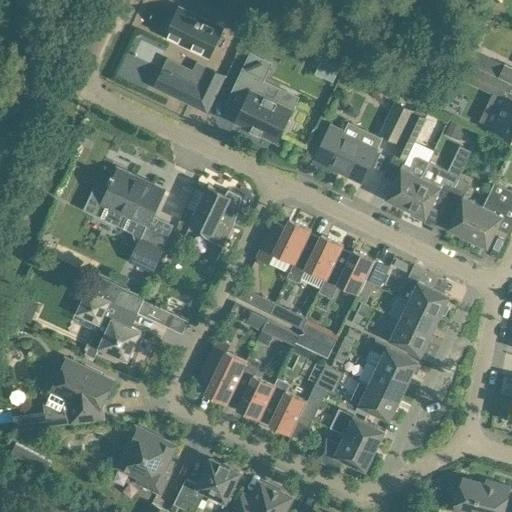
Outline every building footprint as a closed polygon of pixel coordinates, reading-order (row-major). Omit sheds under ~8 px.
[(178,9),(167,33),(185,42),(192,45),(211,54),(222,30),(203,21),(178,9)] [(287,119),(292,108),(273,99),(278,89),(262,81),(271,62),(250,52),(236,82),(251,89),(235,121),(277,141),(282,130),(285,132),(290,120),(287,119)] [(498,76),(508,81),(511,82),(511,66),(505,63),(498,76)] [(508,81),(498,76),(472,64),(465,78),(501,95),(508,81)] [(155,86),(208,112),(225,76),(207,67),(198,85),(164,68),(155,86)] [(351,87),(357,75),(349,71),(343,83),(351,87)] [(511,98),(509,97),(494,128),(511,136),(511,98)] [(398,141),(412,111),(396,103),(381,134),(398,141)] [(395,180),(386,198),(406,207),(429,160),(434,150),(415,140),(426,117),(415,112),(403,137),(395,153),(405,158),(402,166),(395,180)] [(444,133),(460,140),(467,126),(451,118),(444,133)] [(331,125),(322,144),(313,162),(329,170),(331,164),(339,168),(338,170),(362,181),(378,148),(331,125)] [(443,211),(455,187),(460,176),(429,160),(406,207),(426,217),(435,200),(445,204),(442,210),(443,211)] [(148,224),(152,215),(164,189),(132,174),(132,173),(116,165),(110,178),(113,180),(107,194),(95,188),(84,210),(117,225),(124,212),(148,224)] [(466,192),(470,184),(473,178),(462,173),(460,176),(455,187),(466,192)] [(205,237),(209,239),(224,246),(234,226),(237,216),(241,203),(242,195),(229,189),(224,195),(208,185),(191,221),(197,224),(200,228),(201,233),(205,237)] [(508,233),(511,224),(511,205),(501,201),(497,194),(490,190),(483,205),(468,237),(488,247),(497,228),(508,233)] [(468,237),(483,205),(463,196),(448,227),(468,237)] [(271,227),(257,257),(269,263),(274,253),(294,262),(311,228),(296,220),(294,224),(288,221),(286,226),(274,221),(271,227)] [(320,292),(343,243),(328,236),(326,240),(320,237),(313,252),(302,247),(311,228),(294,262),(288,276),(300,282),(307,268),(326,277),(319,291),(320,292)] [(163,248),(141,238),(131,260),(152,270),(163,248)] [(359,293),(360,290),(366,278),(376,259),(360,251),(358,255),(352,252),(345,268),(334,263),(344,244),(343,243),(320,292),(332,297),(339,283),(359,293)] [(366,278),(380,285),(390,266),(376,259),(366,278)] [(451,295),(432,286),(437,275),(414,264),(408,277),(413,291),(409,300),(441,315),(442,313),(445,315),(450,305),(447,303),(451,295)] [(380,286),(380,285),(366,278),(360,290),(368,294),(374,283),(380,286)] [(275,302),(261,295),(243,286),(237,297),(270,313),(275,302)] [(87,289),(76,313),(100,324),(86,352),(97,358),(102,349),(128,360),(142,331),(132,326),(139,313),(138,312),(87,289)] [(144,299),(138,312),(139,313),(162,324),(168,310),(144,299)] [(431,335),(441,315),(409,300),(400,319),(431,335)] [(360,325),(364,317),(370,305),(362,301),(352,321),(360,325)] [(302,329),(307,318),(275,302),(270,313),(302,328),(302,329)] [(304,332),(333,346),(339,333),(307,318),(302,329),(305,332),(304,332)] [(296,342),(300,334),(298,334),(267,319),(257,338),(267,343),(272,334),(293,345),(295,341),(296,342)] [(422,355),(431,335),(400,319),(390,339),(422,355)] [(328,357),(333,346),(304,332),(300,334),(296,342),(328,357)] [(340,347),(348,350),(354,339),(346,335),(340,347)] [(199,375),(198,378),(210,384),(208,389),(213,392),(212,395),(227,403),(243,369),(243,368),(247,360),(229,351),(233,344),(218,337),(217,338),(212,349),(209,356),(207,359),(204,366),(203,368),(199,375)] [(418,363),(419,360),(376,339),(371,348),(383,354),(378,365),(410,380),(414,372),(417,374),(422,365),(418,363)] [(343,362),(348,350),(340,347),(335,358),(343,362)] [(259,418),(278,377),(275,384),(255,374),(261,361),(249,355),(247,360),(243,368),(243,369),(227,403),(237,383),(247,388),(240,404),(245,407),(244,411),(259,418)] [(38,427),(71,423),(104,419),(102,405),(100,404),(103,398),(105,399),(114,380),(100,373),(99,374),(88,369),(88,368),(66,357),(50,389),(68,398),(69,409),(36,413),(38,427)] [(400,400),(410,380),(378,365),(368,384),(400,400)] [(320,372),(315,383),(324,388),(329,377),(321,373),(320,372)] [(278,377),(259,418),(269,399),(279,404),(272,420),(278,422),(276,426),(292,434),(297,422),(301,414),(308,400),(287,390),(291,383),(278,377)] [(361,381),(351,401),(391,419),(400,400),(368,384),(361,381)] [(315,383),(309,395),(319,400),(324,388),(315,383)] [(341,408),(331,428),(344,435),(376,450),(386,430),(341,408)] [(301,414),(297,422),(309,427),(313,419),(301,414)] [(160,494),(162,491),(170,473),(164,470),(176,445),(136,426),(117,466),(138,476),(135,482),(160,494)] [(327,438),(317,459),(340,470),(345,460),(366,470),(376,450),(344,435),(340,444),(327,438)] [(52,461),(16,443),(8,458),(43,477),(52,461)] [(233,486),(240,471),(211,457),(199,484),(186,478),(174,502),(193,511),(199,511),(210,491),(230,501),(236,487),(233,486)] [(453,511),(455,511),(503,511),(511,486),(498,482),(496,486),(463,477),(453,511)] [(232,511),(284,511),(292,497),(269,485),(266,492),(258,488),(253,497),(242,492),(232,511)] [(114,500),(100,494),(96,502),(110,509),(114,500)] [(169,511),(170,511),(152,502),(147,511),(169,511)]
